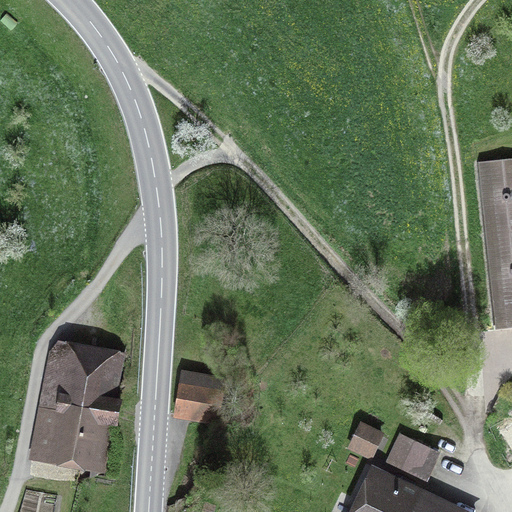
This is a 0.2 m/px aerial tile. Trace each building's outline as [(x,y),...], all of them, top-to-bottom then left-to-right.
[(511,159),(475,163),(491,326),(511,324),(511,159)] [(129,359),(54,345),(31,466),(106,480),(129,359)] [(220,379),(185,375),(179,421),(215,425),(220,379)] [(357,423),(347,445),(366,454),(376,432),(357,423)] [(511,428),(511,429),(501,435),(511,456),(511,455),(511,427),(511,428)] [(438,452),(400,435),(389,459),(426,477),(438,452)] [(445,511),(367,475),(350,511),(445,511)]
